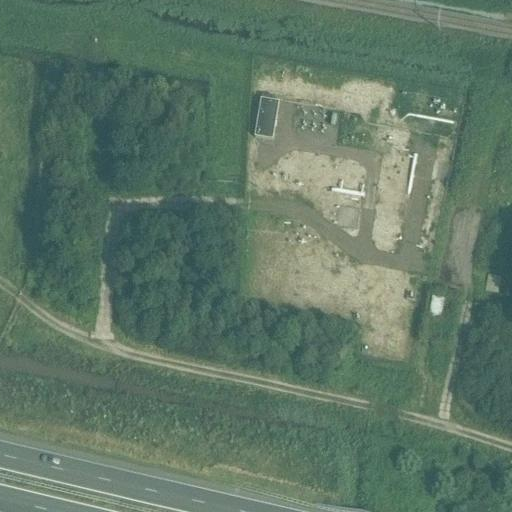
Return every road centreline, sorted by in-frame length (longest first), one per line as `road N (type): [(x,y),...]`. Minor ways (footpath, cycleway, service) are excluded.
road 1 (track): [(511,449),(105,349),(54,326),(0,283)]
road 2 (track): [(441,427),(504,42)]
road 3 (track): [(105,349),(103,264),(111,229),(130,211),(158,202),(242,207)]
road 4 (trunk): [(237,511),(0,457)]
